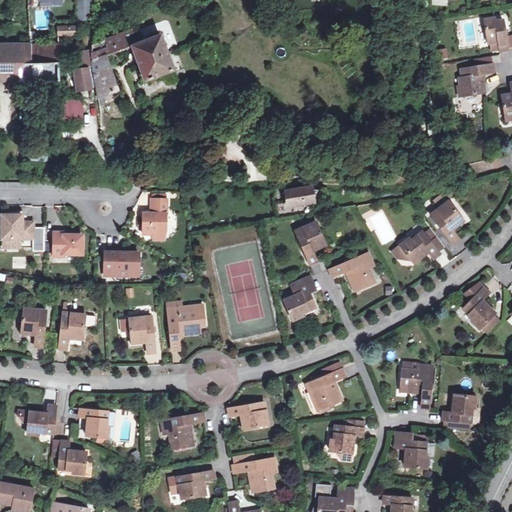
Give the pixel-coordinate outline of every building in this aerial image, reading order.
[(93,1),(79,1),(79,25),(93,25),(93,1)] [(500,50),(509,49),(509,47),(507,35),(504,20),(497,21),(495,18),(486,19),(490,43),(492,42),(499,41),(500,49),(500,50)] [(60,26),(59,34),(79,34),(78,26),(60,26)] [(134,30),(92,46),(92,51),(94,66),(99,98),(120,90),(108,56),(132,47),(144,81),(175,70),(162,35),(138,43),(134,30)] [(499,41),(492,42),(493,50),(500,49),(499,41)] [(0,44),(0,81),(14,82),(20,82),(21,45),(0,44)] [(30,45),(21,45),(20,82),(20,92),(21,116),(82,120),(82,101),(61,100),(61,56),(61,45),(30,45)] [(94,66),(92,51),(74,53),(76,69),(89,67),(94,66)] [(495,63),(488,64),(490,72),(496,71),(495,63)] [(483,73),(490,72),(488,64),(463,67),(464,77),(461,77),(462,85),(459,85),(461,96),(486,92),(483,73)] [(89,67),(76,69),(75,69),(78,88),(92,89),(89,67)] [(511,81),(511,82),(511,86),(511,93),(503,95),(507,119),(511,118),(511,81)] [(29,160),(41,161),(41,159),(48,159),(48,149),(30,148),(29,160)] [(308,185),(285,189),(287,204),(310,200),(313,197),(311,188),(308,185)] [(437,201),(440,206),(448,200),(444,196),(437,201)] [(150,211),(142,211),(142,232),(152,233),(153,233),(157,229),(165,229),(165,212),(166,212),(166,197),(150,197),(150,211)] [(451,229),(457,224),(453,220),(459,216),(448,200),(440,206),(429,215),(451,243),(459,238),(451,229)] [(21,214),(1,215),(1,239),(33,238),(33,222),(21,222),(21,214)] [(453,220),(457,224),(462,220),(459,216),(453,220)] [(291,230),(295,238),(298,237),(300,241),(297,242),(306,262),(314,259),(309,249),(316,246),(314,240),(320,237),(312,221),(291,230)] [(152,233),(153,238),(163,237),(164,229),(157,229),(153,233),(152,233)] [(430,256),(437,251),(429,239),(421,229),(410,238),(409,236),(391,249),(396,255),(402,257),(406,253),(411,260),(422,252),(420,250),(424,248),(430,256)] [(63,231),(53,231),(53,255),(63,255),(63,253),(82,253),(82,236),(80,234),(71,233),(63,233),(63,231)] [(429,239),(437,251),(442,248),(434,236),(429,239)] [(322,243),(320,237),(314,240),(316,246),(322,243)] [(32,248),(32,240),(21,240),(21,248),(32,248)] [(104,250),(104,273),(132,273),(132,266),(137,266),(138,250),(104,250)] [(330,275),(341,270),(345,269),(348,275),(344,276),(348,284),(353,282),(357,289),(371,282),(365,267),(369,265),(363,251),(326,267),(330,275)] [(294,279),(297,285),(307,281),(304,275),(294,279)] [(310,280),(307,281),(297,285),(295,286),(297,292),(294,293),(293,292),(281,297),(289,317),(300,312),(299,310),(312,304),(307,294),(305,295),(303,292),(306,291),(313,288),(310,280)] [(353,282),(348,284),(351,291),(357,289),(353,282)] [(481,303),(478,299),(486,292),(488,291),(482,284),(480,287),(475,282),(463,290),(470,296),(461,305),(471,315),(469,317),(477,326),(493,311),(484,301),(481,303)] [(125,287),(126,297),(134,296),(133,286),(125,287)] [(180,348),(178,334),(178,330),(186,330),(187,333),(195,332),(194,326),(201,325),(205,325),(203,313),(200,314),(199,310),(194,310),(194,306),(184,307),(183,304),(168,305),(168,308),(172,349),(180,348)] [(194,306),(194,310),(199,310),(200,314),(203,313),(202,305),(194,306)] [(23,309),(21,327),(28,327),(27,334),(35,334),(34,345),(42,346),(45,310),(23,309)] [(500,318),(493,311),(477,326),(484,333),(500,318)] [(74,331),(83,332),(83,326),(84,314),(60,312),(58,347),(66,348),(67,336),(74,337),(74,331)] [(94,315),(84,314),(83,326),(94,326),(94,315)] [(129,316),(132,334),(139,334),(140,340),(147,340),(148,350),(157,350),(152,314),(144,315),(129,316)] [(311,388),(304,390),(313,409),(337,399),(331,385),(326,387),(324,382),(329,380),(340,375),(334,362),(318,369),(320,375),(307,380),(311,388)] [(413,371),(398,370),(396,386),(403,386),(402,392),(411,393),(412,390),(418,390),(418,393),(417,407),(425,407),(429,367),(413,366),(413,371)] [(301,383),(304,390),(311,388),(307,380),(301,383)] [(450,394),(449,407),(452,408),(451,412),(448,412),(440,411),(439,420),(467,423),(468,408),(471,409),(472,396),(450,394)] [(234,414),(236,421),(243,420),(244,427),(262,424),(257,401),(222,408),(224,416),(234,414)] [(53,435),(56,407),(48,406),(47,418),(42,417),(42,416),(18,414),(17,419),(23,425),(28,425),(27,435),(39,437),(40,433),(53,435)] [(86,435),(95,435),(107,436),(108,425),(106,425),(106,410),(80,408),(79,417),(90,418),(90,422),(87,422),(86,435)] [(181,424),(183,423),(198,421),(197,412),(156,419),(159,433),(163,433),(166,449),(182,446),(181,439),(186,438),(184,429),(182,429),(181,424)] [(344,434),(347,435),(354,435),(355,421),(340,420),(339,426),(329,424),(327,438),(325,438),(323,451),(330,452),(334,460),(343,461),(346,439),(343,439),(344,434)] [(467,423),(439,420),(438,426),(466,429),(467,423)] [(407,433),(398,432),(397,448),(401,449),(405,449),(404,454),(401,453),(400,466),(422,468),(422,457),(419,456),(420,442),(406,440),(407,433)] [(69,442),(53,440),(51,455),(59,455),(58,467),(72,469),(72,471),(84,473),(85,451),(73,450),(73,452),(68,451),(69,442)] [(229,456),(231,463),(252,460),(250,452),(229,456)] [(231,472),(244,470),(248,469),(249,475),(245,476),(247,485),(252,484),(253,490),(270,487),(267,472),(272,471),(270,457),(252,460),(231,463),(229,464),(231,472)] [(178,499),(196,496),(194,489),(200,488),(199,480),(209,478),(208,470),(174,477),(178,499)] [(0,503),(13,506),(13,504),(31,507),(34,489),(0,482),(0,503)] [(330,486),(329,495),(345,496),(346,488),(330,486)] [(343,511),(345,496),(329,495),(329,499),(328,502),(324,501),(324,499),(310,498),(309,508),(304,507),(302,511),(343,511)] [(378,505),(386,506),(389,506),(389,510),(386,510),(385,511),(405,511),(406,498),(378,496),(378,505)] [(225,504),(226,511),(255,511),(255,510),(243,511),(234,511),(232,503),(225,504)]
